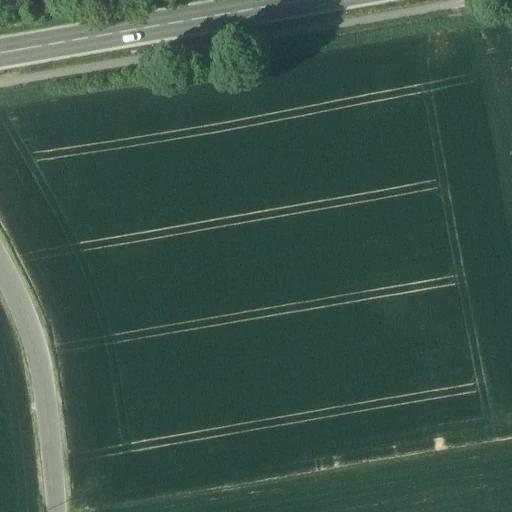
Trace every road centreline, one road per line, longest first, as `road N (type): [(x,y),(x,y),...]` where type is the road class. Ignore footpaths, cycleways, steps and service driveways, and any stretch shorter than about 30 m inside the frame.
road 1 (secondary): [(0,56),(311,0)]
road 2 (tertiary): [(0,266),(40,354),(52,511)]
